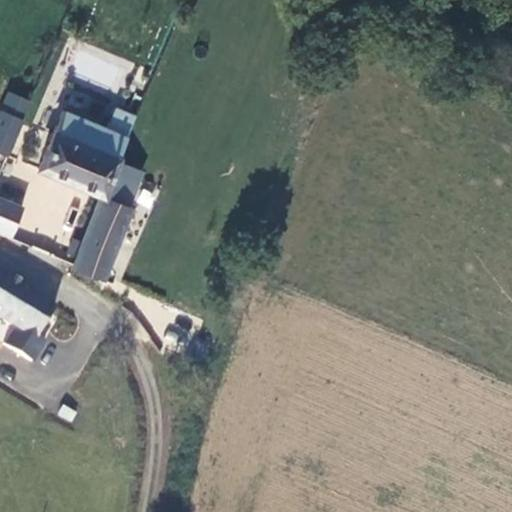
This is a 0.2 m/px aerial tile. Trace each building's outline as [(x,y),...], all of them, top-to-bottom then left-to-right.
[(23,123),(41,129),(45,117),(27,110),(23,123)] [(71,265),(105,279),(134,208),(128,204),(141,170),(118,158),(126,136),(120,132),(63,110),(38,166),(99,193),(71,265)] [(0,234),(14,239),(23,203),(0,197),(0,234)] [(134,208),(105,279),(130,292),(159,219),(134,208)] [(32,287),(0,268),(0,314),(13,322),(14,321),(18,323),(7,343),(34,357),(46,336),(39,333),(39,334),(33,331),(39,320),(44,323),(54,304),(30,291),(32,287)]
